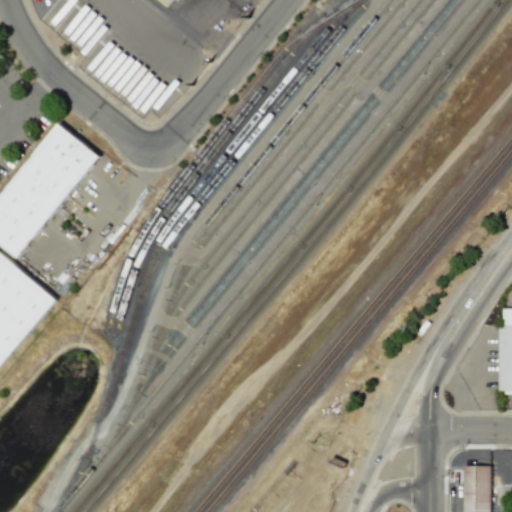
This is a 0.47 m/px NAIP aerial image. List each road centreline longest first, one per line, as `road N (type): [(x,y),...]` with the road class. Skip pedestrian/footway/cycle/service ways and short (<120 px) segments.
road 1 (track): [(155,511),(511,94)]
road 2 (tertiary): [(462,322),(441,333),(398,407),(356,511)]
road 3 (residential): [(292,0),(177,140),(149,144)]
road 4 (residential): [(149,144),(58,79),(7,0)]
road 5 (tertiary): [(430,511),(431,389),(462,322)]
